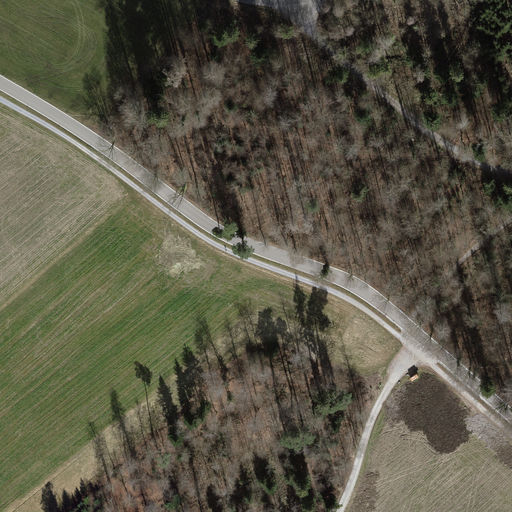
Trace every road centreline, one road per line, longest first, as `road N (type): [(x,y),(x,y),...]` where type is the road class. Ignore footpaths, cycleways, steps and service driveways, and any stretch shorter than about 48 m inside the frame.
road 1 (unclassified): [(0,82),(213,228),(362,290),(511,417)]
road 2 (track): [(293,0),(330,52),(453,150),(511,173)]
road 3 (track): [(423,339),(371,419),(339,511)]
